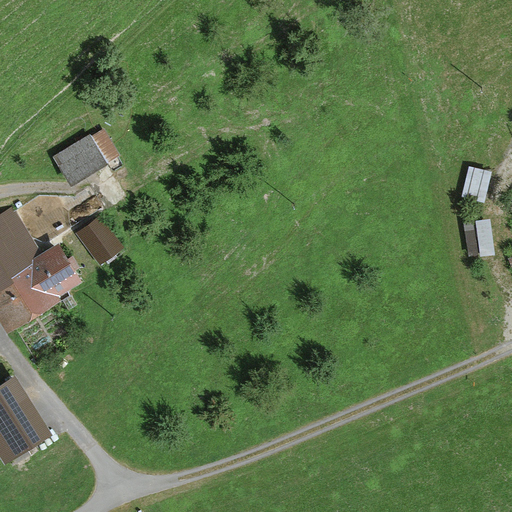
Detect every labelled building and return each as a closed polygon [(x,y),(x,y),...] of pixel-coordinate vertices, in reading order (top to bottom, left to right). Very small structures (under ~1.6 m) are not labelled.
[(121,152),(104,126),(91,134),(90,133),(55,155),(72,183),(121,152)] [(0,316),(13,336),(67,301),(65,297),(87,283),(59,238),(42,249),(16,209),(0,218),(0,316)] [(125,244),(101,213),(76,232),(100,263),(125,244)] [(497,251),(492,216),(465,220),(470,255),(497,251)] [(53,430),(16,371),(0,380),(0,453),(5,461),(53,430)]
